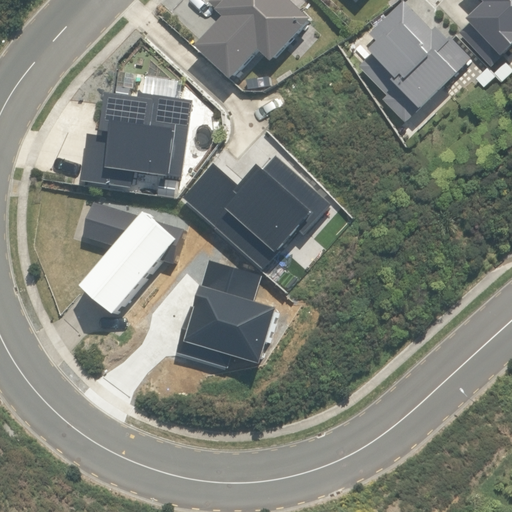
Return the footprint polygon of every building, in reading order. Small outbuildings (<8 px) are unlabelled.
[(214,0),(211,3),(227,18),(200,47),(236,81),(263,51),(276,63),(315,20),(293,0),(214,0)] [(511,0),(484,0),(488,4),(471,20),(473,22),(461,34),(494,68),(511,51),(511,0)] [(424,110),(462,74),(460,73),(474,59),(452,37),(449,40),(438,28),(435,32),(406,2),(372,35),(381,44),(373,51),(376,54),(361,68),(389,96),(385,101),(408,123),(423,109),(424,110)] [(495,74),(498,77),(503,83),(511,75),(511,68),(507,63),(495,74)] [(495,74),(489,68),(477,79),(486,88),(498,77),(495,74)] [(82,182),(134,189),(136,173),(173,179),(173,176),(185,178),(196,102),(142,94),(142,99),(112,94),(105,133),(115,134),(114,138),(91,135),(82,182)] [(258,118),(241,101),(210,133),(227,150),(258,118)] [(187,199),(268,270),(301,231),(307,237),(335,205),(279,157),(268,171),(263,166),(243,188),(217,164),(187,199)] [(162,185),(160,196),(177,198),(180,181),(170,180),(169,186),(162,185)]
